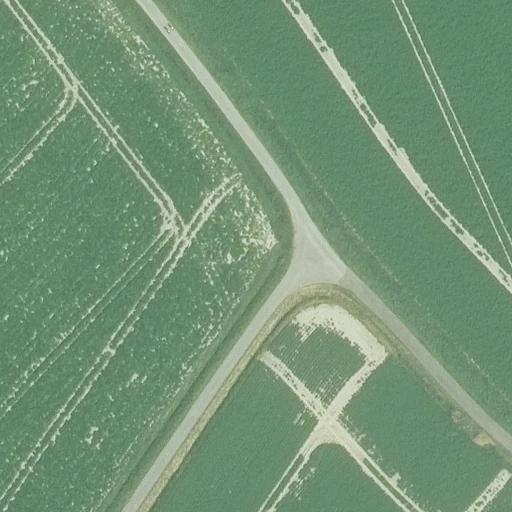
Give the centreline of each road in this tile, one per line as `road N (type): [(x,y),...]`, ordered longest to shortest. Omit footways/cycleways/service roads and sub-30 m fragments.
road 1 (unclassified): [(129,511),(277,295),(319,254)]
road 2 (unclassified): [(319,254),(260,155),(143,0)]
road 3 (unclassified): [(511,446),(319,254)]
